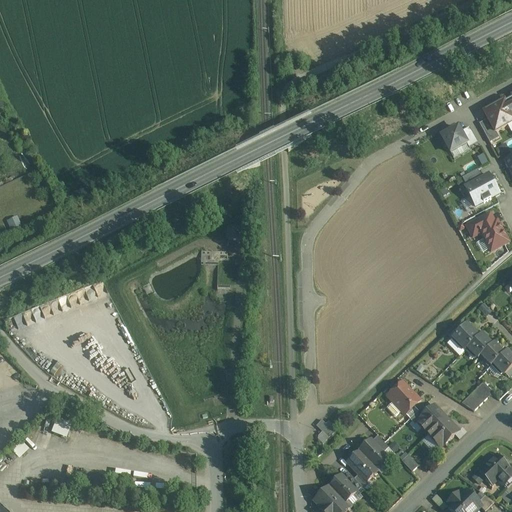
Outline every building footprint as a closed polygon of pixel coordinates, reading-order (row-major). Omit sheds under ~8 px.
[(503,103),(485,113),(485,112),(484,113),(485,114),(488,120),(495,132),(495,133),(496,133),(496,132),(511,123),(511,99),(505,103),(504,102),(503,103)] [(495,132),(488,120),(479,124),(490,143),(499,138),(496,133),(495,133),(495,132)] [(458,127),(441,137),(451,153),(467,145),(467,144),(461,132),(458,127)] [(470,128),(461,132),(467,144),(467,145),(469,149),(478,144),(470,128)] [(503,146),(506,151),(511,147),(511,142),(511,141),(503,146)] [(481,166),(488,163),(483,154),(477,157),(481,166)] [(465,183),(480,176),(477,170),(462,177),(465,183)] [(498,196),(488,176),(465,188),(475,208),(498,196)] [(473,239),(481,235),(480,232),(494,224),(490,216),(467,228),(473,239)] [(497,222),(494,224),(480,232),(481,235),(491,253),(509,244),(497,222)] [(240,229),(226,229),(226,242),(240,242),(240,229)] [(228,253),(201,253),(201,267),(216,267),(219,267),(219,264),(228,265),(228,253)] [(69,297),(12,315),(16,328),(73,309),(69,297)] [(467,327),(453,340),(465,352),(468,350),(479,339),(467,327)] [(492,347),(481,337),(479,339),(468,350),(478,360),(481,358),(492,347)] [(504,355),(494,345),(492,347),(481,358),(491,368),(494,366),(504,355)] [(504,355),(494,366),(504,377),(511,368),(511,358),(507,353),(504,355)] [(403,384),(388,398),(405,416),(407,415),(413,409),(407,402),(414,396),(403,384)] [(493,394),(484,384),(479,389),(488,399),(493,394)] [(488,399),(479,389),(474,393),(484,403),(488,399)] [(484,403),(474,393),(469,398),(479,408),(484,403)] [(421,402),(415,395),(414,396),(407,402),(413,409),(421,402)] [(479,408),(469,398),(462,405),(474,413),(479,408)] [(428,413),(416,424),(416,425),(428,437),(447,420),(435,406),(428,413)] [(411,419),(410,421),(415,426),(416,425),(416,424),(428,413),(423,408),(418,413),(411,419)] [(413,409),(407,415),(411,419),(418,413),(413,409)] [(341,423),(334,415),(327,421),(335,429),(341,423)] [(55,419),(50,434),(63,439),(68,424),(55,419)] [(460,433),(447,420),(428,437),(441,450),(443,447),(444,448),(460,433)] [(335,434),(322,421),(316,427),(320,431),(328,439),(329,440),(335,434)] [(320,431),(315,436),(323,444),(328,439),(320,431)] [(389,449),(378,437),(372,442),(383,454),(389,449)] [(371,441),(359,453),(377,472),(389,460),(383,454),(372,442),(371,441)] [(17,458),(9,450),(6,454),(13,462),(17,458)] [(377,472),(359,453),(347,464),(359,477),(354,481),(362,489),(364,491),(369,486),(367,484),(379,473),(377,472)] [(419,467),(408,456),(402,463),(412,473),(419,467)] [(497,456),(479,474),(492,487),(498,481),(503,486),(511,476),(511,473),(509,470),(510,469),(497,456)] [(345,480),(342,476),(329,488),(345,505),(357,493),(345,480)] [(354,481),(350,476),(345,480),(357,493),(362,489),(354,481)] [(511,476),(503,486),(508,491),(511,486),(511,476)] [(345,505),(329,488),(314,502),(320,508),(319,509),(321,511),(347,511),(350,510),(345,505)] [(467,492),(462,496),(459,493),(446,506),(449,508),(448,510),(450,511),(477,511),(481,509),(482,507),(479,504),(467,492)] [(486,511),(494,504),(485,497),(479,504),(482,507),(481,509),(483,511),(486,511)]
